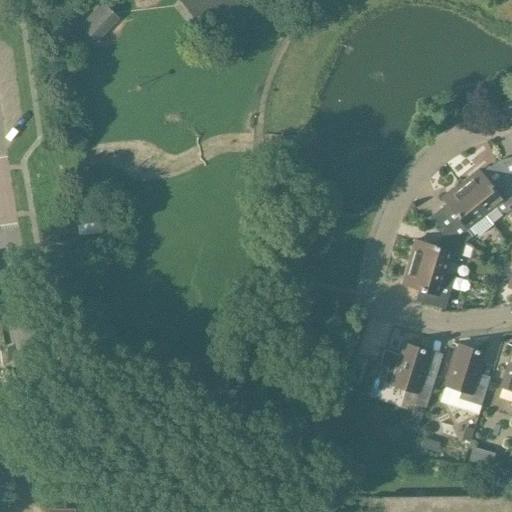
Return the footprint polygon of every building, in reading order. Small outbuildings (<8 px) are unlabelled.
[(80,26),(97,43),(120,20),(103,3),(80,26)] [(511,157),(497,162),(506,179),(511,191),(511,157)] [(478,170),(460,185),(485,215),(495,207),(501,213),(506,213),(509,211),(507,208),(511,204),(511,191),(506,179),(493,189),(478,170)] [(428,219),(443,229),(463,243),(476,233),(479,236),(492,225),(484,216),(485,215),(460,185),(443,199),(446,204),(428,219)] [(109,228),(108,218),(86,221),(87,231),(109,228)] [(415,240),(408,262),(445,273),(449,262),(453,263),(458,259),(463,243),(443,229),(437,247),(415,240)] [(445,273),(408,262),(401,284),(417,289),(414,300),(444,310),(454,276),(445,273)] [(402,401),(425,408),(433,383),(421,380),(430,352),(403,344),(400,355),(384,350),(379,365),(386,367),(388,368),(384,382),(406,389),(402,401)] [(484,353),(458,345),(444,388),(461,393),(459,399),(480,406),(488,381),(477,378),(484,353)] [(511,348),(500,387),(511,390),(511,400),(510,405),(511,405),(511,348)] [(0,466),(11,466),(11,422),(0,421),(0,466)] [(511,511),(511,496),(461,497),(381,498),(381,511),(511,511)]
